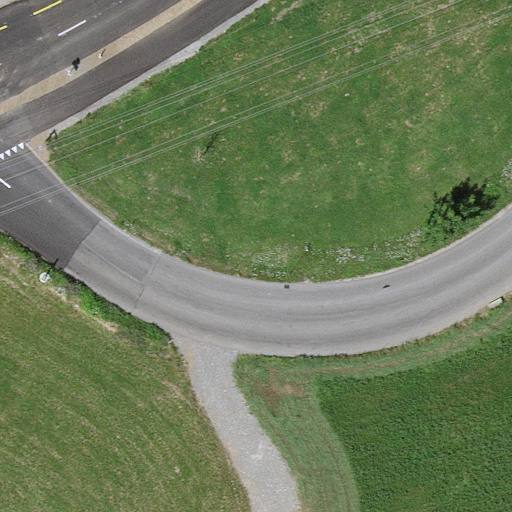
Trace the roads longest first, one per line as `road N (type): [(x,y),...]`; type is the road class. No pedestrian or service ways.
road 1 (track): [(280,511),(267,471),(218,401),(207,324)]
road 2 (secondary): [(114,0),(0,60)]
